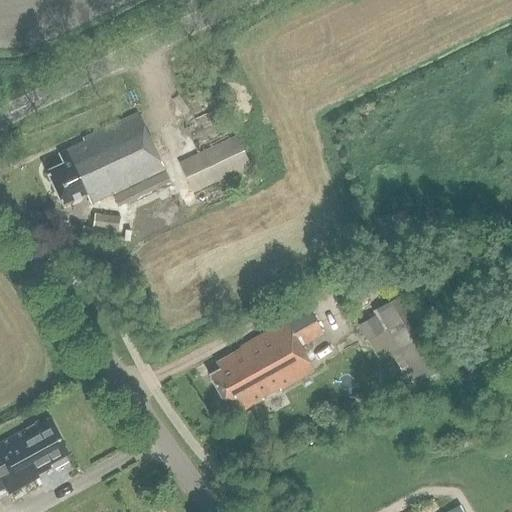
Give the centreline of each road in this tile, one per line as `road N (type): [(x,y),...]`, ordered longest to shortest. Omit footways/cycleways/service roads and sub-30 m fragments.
road 1 (unclassified): [(211,511),(0,203)]
road 2 (tertiary): [(0,118),(238,0)]
